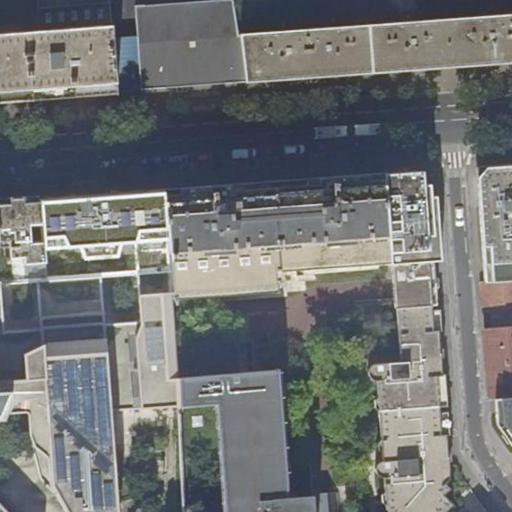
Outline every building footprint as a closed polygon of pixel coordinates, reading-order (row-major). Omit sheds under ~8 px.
[(0,0),(0,33),(112,25),(111,1),(110,0),(0,0)] [(183,0),(136,3),(138,35),(142,90),(189,87),(246,82),(240,35),(235,0),(183,0)] [(240,35),(246,82),(296,79),(391,72),(484,65),(511,62),(511,13),(495,15),(494,8),(482,9),(483,16),(415,21),(415,15),(403,16),(403,22),(336,27),(335,21),(324,22),(325,28),(290,31),(289,25),(278,26),(278,32),(240,35)] [(112,25),(0,33),(0,100),(27,99),(97,93),(118,92),(113,36),(112,25)] [(113,36),(118,92),(142,90),(138,35),(113,36)] [(511,163),(498,165),(476,166),(485,281),(506,279),(511,278),(511,163)] [(383,173),(392,263),(439,258),(442,258),(440,233),(434,233),(432,217),(429,184),(422,184),(422,171),(415,171),(383,173)] [(217,186),(164,189),(171,268),(171,278),(281,271),(392,263),(383,173),(353,176),(300,179),(217,186)] [(73,196),(39,198),(41,246),(132,239),(133,271),(134,271),(171,268),(164,189),(131,192),(73,196)] [(15,200),(0,201),(0,240),(7,240),(8,256),(21,255),(23,279),(34,278),(42,278),(41,246),(39,198),(15,200)] [(383,471),(385,504),(392,511),(437,511),(440,510),(441,511),(453,501),(448,495),(444,491),(451,485),(445,479),(450,474),(447,440),(447,430),(441,430),(437,372),(442,371),(441,357),(439,326),(434,326),(433,312),(431,301),(442,300),(441,285),(439,258),(392,263),(394,303),(397,303),(397,315),(400,357),(374,359),(370,361),(367,366),(367,369),(370,373),(373,375),(376,375),(382,455),(377,457),(376,458),(374,464),(376,469),(379,471),(383,471)] [(0,400),(60,397),(59,429),(44,430),(37,438),(33,447),(33,461),(37,471),(56,491),(71,511),(120,511),(112,406),(178,402),(177,374),(173,302),(171,278),(171,268),(134,271),(138,319),(102,321),(98,274),(42,278),(34,278),(38,326),(2,329),(0,306),(0,400)] [(9,271),(0,271),(0,280),(10,280),(9,271)] [(178,301),(177,298),(279,291),(278,278),(282,278),(281,271),(171,278),(173,302),(178,301)] [(485,281),(481,281),(481,288),(483,312),(508,310),(506,279),(485,281)] [(511,397),(511,326),(485,328),(487,366),(490,399),(495,399),(511,397)] [(340,511),(339,489),(324,490),(321,487),(317,486),(314,488),(313,491),(289,493),(278,366),(238,369),(237,343),(224,344),(225,370),(177,374),(178,402),(213,400),(221,511),(340,511)] [(511,397),(495,399),(497,424),(511,444),(511,397)] [(9,511),(0,502),(0,511),(9,511)]
